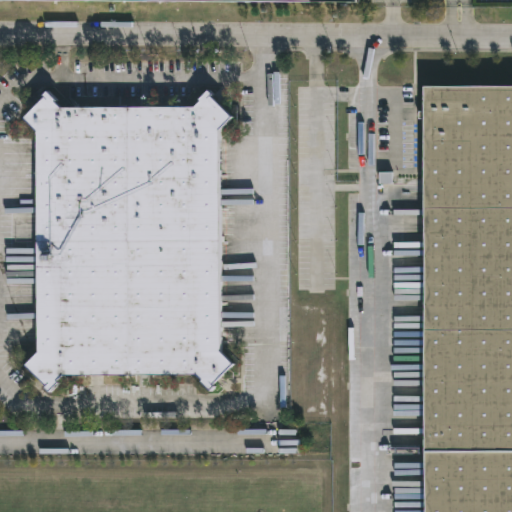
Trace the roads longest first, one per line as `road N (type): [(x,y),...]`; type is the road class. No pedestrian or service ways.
road 1 (residential): [(0,34),(511,43)]
road 2 (residential): [(0,435),(268,437)]
